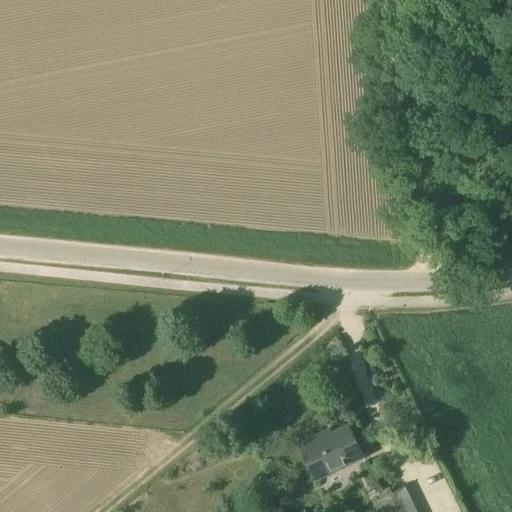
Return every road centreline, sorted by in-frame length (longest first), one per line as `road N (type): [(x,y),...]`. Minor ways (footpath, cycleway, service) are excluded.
road 1 (tertiary): [(0,244),(372,283),(511,274)]
road 2 (track): [(345,280),(317,332),(101,511)]
road 3 (track): [(408,0),(431,279)]
